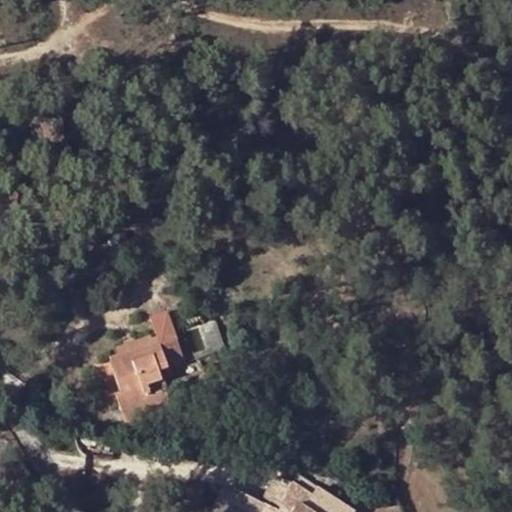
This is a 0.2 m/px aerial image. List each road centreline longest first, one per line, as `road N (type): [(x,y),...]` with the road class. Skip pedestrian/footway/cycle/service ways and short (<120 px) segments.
road 1 (track): [(425,29),(373,16),(246,22),(158,0)]
road 2 (track): [(121,0),(34,54),(0,57)]
road 3 (unclassified): [(0,398),(69,511)]
